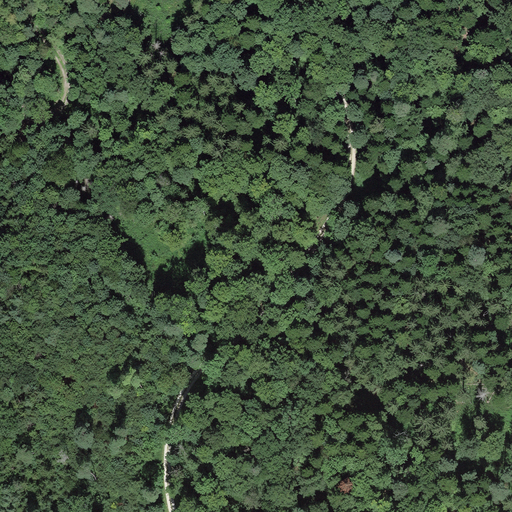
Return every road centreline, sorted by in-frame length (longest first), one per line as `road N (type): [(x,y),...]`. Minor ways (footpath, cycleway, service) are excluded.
road 1 (track): [(170,511),(165,455),(183,390),(290,277),(350,161),(344,114),(298,0)]
road 2 (track): [(338,190),(472,185),(511,197)]
road 3 (track): [(63,61),(71,102),(0,157)]
